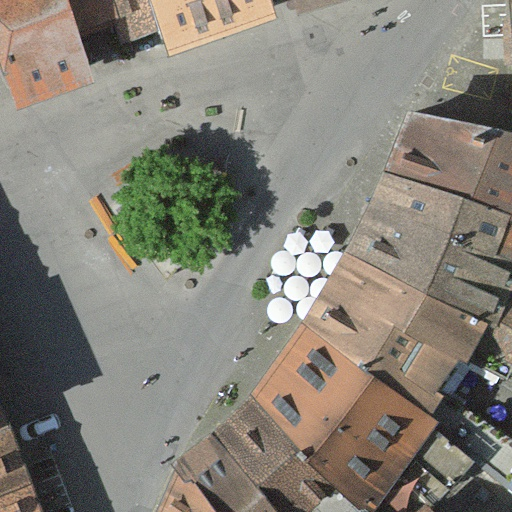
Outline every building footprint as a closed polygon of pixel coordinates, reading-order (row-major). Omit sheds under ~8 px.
[(93,38),(80,0),(0,0),(0,17),(29,103),(103,74),(93,38)] [(80,0),(93,38),(133,26),(125,0),(80,0)] [(138,43),(182,31),(172,0),(125,0),(133,26),(138,43)] [(172,0),(182,31),(188,49),(294,17),(288,0),(172,0)] [(316,0),(320,8),(341,0),(316,0)] [(511,140),(412,114),(389,168),(511,208),(511,140)] [(511,208),(389,168),(375,201),(511,257),(511,208)] [(348,252),(511,334),(511,257),(375,201),(348,252)] [(511,334),(348,252),(311,323),(445,418),(511,465),(511,432),(452,397),(473,365),(511,385),(511,334)] [(311,323),(262,399),(357,494),(379,511),(381,511),(405,483),(438,511),(511,511),(511,465),(445,418),(311,323)] [(0,442),(17,436),(0,388),(0,442)] [(262,399),(228,433),(300,511),(337,511),(357,494),(262,399)] [(300,511),(228,433),(187,469),(225,511),(300,511)] [(0,483),(31,472),(17,436),(0,442),(0,483)] [(225,511),(187,469),(167,511),(225,511)] [(0,511),(44,511),(31,472),(0,483),(0,511)] [(438,511),(405,483),(381,511),(379,511),(357,494),(337,511),(438,511)]
